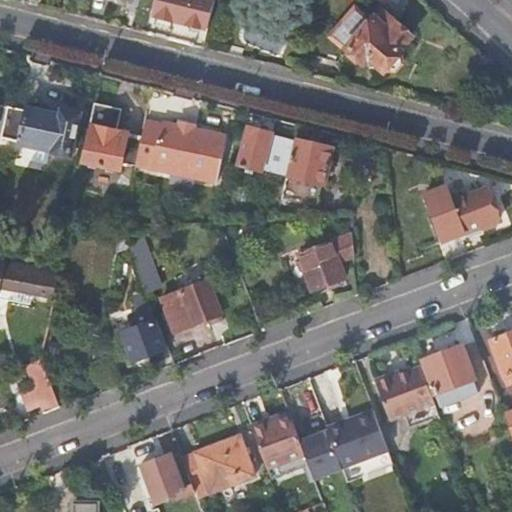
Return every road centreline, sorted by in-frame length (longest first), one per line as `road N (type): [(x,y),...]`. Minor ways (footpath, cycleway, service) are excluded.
road 1 (residential): [(511,270),(0,465)]
road 2 (residential): [(511,150),(0,20)]
